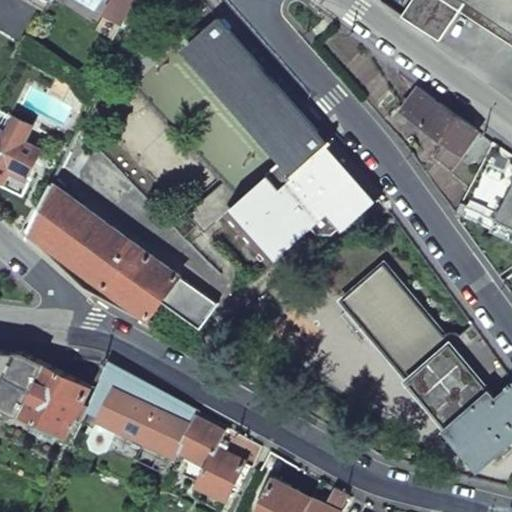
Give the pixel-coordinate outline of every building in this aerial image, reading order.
[(110,0),(103,14),(121,24),(133,0),(110,0)] [(411,0),(401,15),(420,28),(439,41),(459,12),(467,0),(411,0)] [(511,12),(493,0),(467,0),(459,12),(511,45),(511,12)] [(511,0),(493,0),(511,12),(511,0)] [(315,125),(219,17),(184,47),(281,159),(266,172),(267,173),(278,186),(328,141),(315,125)] [(434,97),(420,87),(404,109),(464,152),(466,149),(479,131),(480,130),(434,97)] [(0,177),(5,180),(3,185),(24,196),(33,178),(29,176),(42,151),(24,142),(33,126),(0,109),(0,177)] [(493,140),(479,131),(466,149),(480,158),(493,140)] [(328,141),(278,186),(267,173),(238,198),(229,205),(271,257),(310,224),(316,230),(332,232),(339,226),(341,229),(380,195),(378,191),(332,137),(330,139),(328,141)] [(238,198),(221,179),(185,209),(202,228),(229,205),(238,198)] [(511,223),(511,179),(494,215),(511,223)] [(180,276),(54,183),(28,237),(32,240),(38,233),(151,317),(180,276)] [(23,215),(15,225),(23,232),(30,218),(23,215)] [(451,344),(384,265),(342,300),(480,466),(511,439),(511,376),(485,340),(473,325),(451,344)] [(219,304),(187,281),(169,305),(201,328),(219,304)] [(17,351),(0,349),(0,399),(69,434),(78,416),(86,401),(93,386),(28,351),(17,351)] [(172,397),(110,362),(101,381),(116,388),(101,416),(178,455),(182,449),(197,418),(200,412),(172,397)] [(86,401),(78,416),(83,418),(90,403),(86,401)] [(182,449),(209,464),(221,443),(226,434),(212,426),(197,418),(182,449)] [(209,464),(200,482),(227,498),(244,463),(225,452),(228,447),(221,443),(209,464)] [(172,468),(200,482),(209,464),(182,449),(178,455),(172,468)] [(296,486),(278,477),(260,511),(307,511),(314,498),(316,496),(296,486)] [(341,511),(342,511),(350,495),(343,492),(335,488),(327,505),(341,511)] [(341,511),(327,505),(314,498),(307,511),(341,511)]
